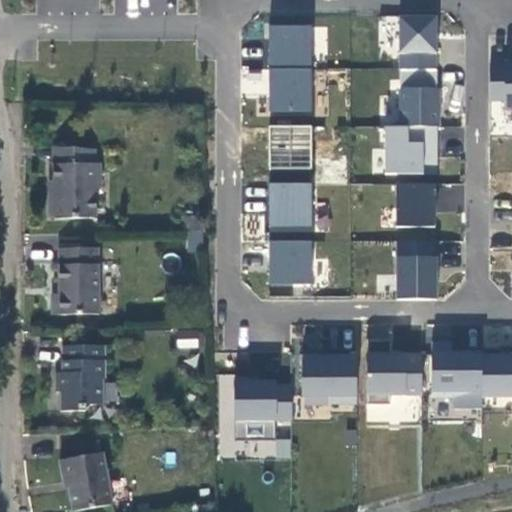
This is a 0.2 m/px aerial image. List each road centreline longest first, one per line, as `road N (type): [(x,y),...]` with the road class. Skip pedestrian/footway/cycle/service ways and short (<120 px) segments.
road 1 (residential): [(474,313),(247,313),(230,303),(221,286),(220,73)]
road 2 (residential): [(220,73),(35,70),(38,12),(239,6)]
road 3 (residential): [(474,313),(477,0)]
road 4 (unclassified): [(0,284),(10,511)]
